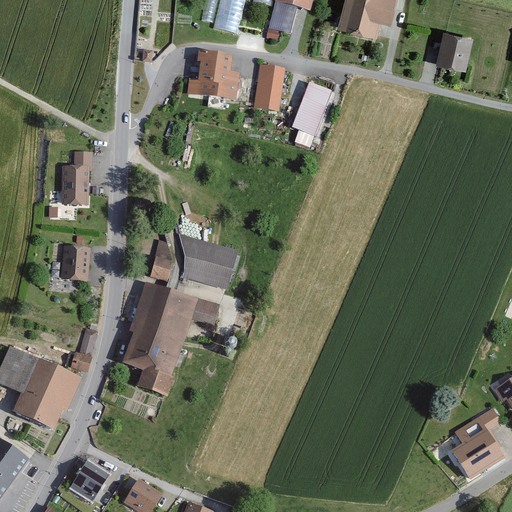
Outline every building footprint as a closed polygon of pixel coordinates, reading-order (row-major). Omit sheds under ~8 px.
[(215,21),(217,0),(209,0),(206,20),(215,21)] [(248,0),(220,0),(214,29),(240,35),(248,0)] [(273,0),(254,0),(253,4),(272,9),(273,0)] [(318,0),(280,0),(279,5),(315,14),(318,0)] [(350,0),(344,28),(384,37),(387,24),(400,27),(406,0),(350,0)] [(268,42),(281,43),(283,32),(270,31),(268,42)] [(471,73),(479,39),(448,32),(440,66),(471,73)] [(147,62),(152,62),(153,50),(150,50),(144,49),(143,61),(147,62)] [(239,74),(241,59),(203,53),(202,65),(207,66),(205,81),(192,80),(190,97),(240,103),(245,75),(239,74)] [(289,69),(263,65),(256,111),(282,115),(289,69)] [(296,131),(301,132),(296,145),(312,150),(317,138),(319,139),(336,93),(313,84),(296,131)] [(92,208),(94,168),(68,167),(66,206),(92,208)] [(232,292),(244,254),(183,236),(191,259),(187,279),(232,292)] [(150,276),(168,281),(174,262),(166,242),(159,240),(150,276)] [(92,284),(94,250),(65,248),(63,282),(92,284)] [(195,321),(216,327),(222,307),(154,284),(139,326),(128,361),(152,370),(145,391),(170,399),(188,342),(195,321)] [(98,331),(86,328),(79,353),(90,357),(98,331)] [(62,432),(85,379),(50,363),(14,348),(0,381),(0,383),(27,395),(19,413),(62,432)] [(71,366),(87,371),(92,357),(90,357),(79,353),(76,352),(71,366)] [(511,378),(501,386),(511,403),(511,378)] [(494,409),(457,434),(467,450),(459,455),(476,481),(509,459),(492,434),(505,425),(494,409)] [(0,498),(29,459),(0,438),(0,498)] [(110,475),(88,461),(71,487),(93,501),(110,475)] [(139,511),(152,511),(163,494),(139,479),(124,502),(139,511)] [(215,511),(189,502),(184,511),(215,511)]
